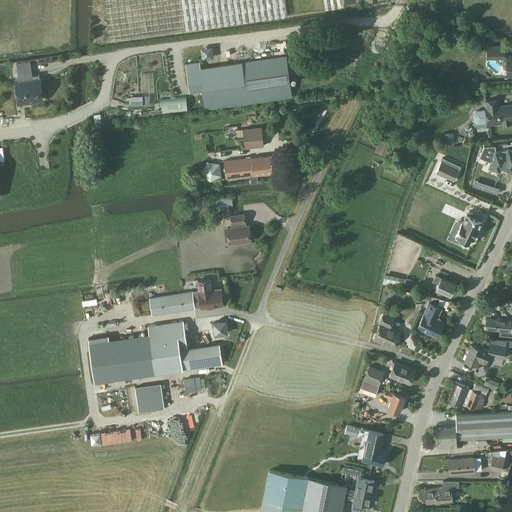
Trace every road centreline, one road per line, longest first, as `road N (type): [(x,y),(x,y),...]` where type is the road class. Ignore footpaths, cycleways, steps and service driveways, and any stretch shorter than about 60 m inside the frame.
road 1 (residential): [(399,511),(423,412),(511,212)]
road 2 (track): [(82,328),(94,422),(0,435)]
